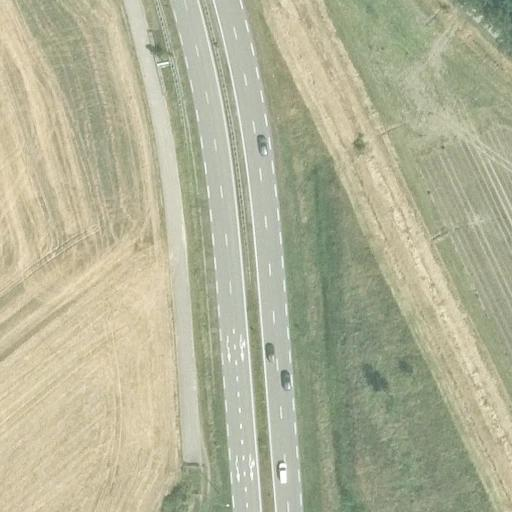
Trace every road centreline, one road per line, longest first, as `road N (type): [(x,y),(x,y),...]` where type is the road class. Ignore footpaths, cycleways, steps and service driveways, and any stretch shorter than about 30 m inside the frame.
road 1 (primary): [(182,0),(206,98),(228,273),(246,511)]
road 2 (primary): [(288,511),(252,114),(228,0)]
road 3 (unclassified): [(191,459),(170,195),(129,0)]
